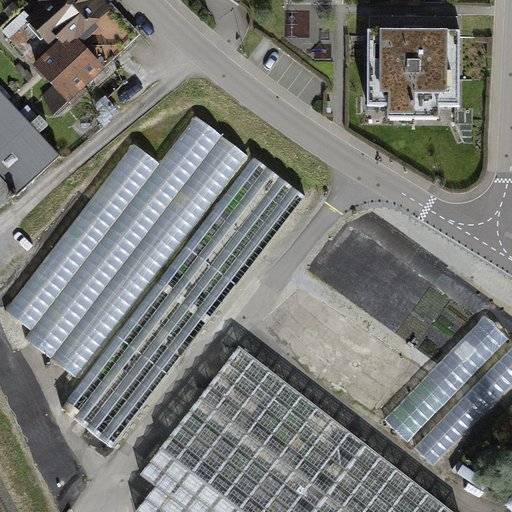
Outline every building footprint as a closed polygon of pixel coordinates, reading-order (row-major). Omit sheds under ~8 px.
[(110,5),(104,0),(41,0),(4,34),(35,66),(53,86),(43,95),(54,115),(70,102),(73,107),(111,72),(106,68),(142,35),(112,3),(110,5)] [(4,12),(11,19),(20,10),(13,3),(4,12)] [(442,33),(368,32),(367,105),(386,105),(386,119),(437,119),(437,107),(458,107),(459,33),(442,33)] [(0,211),(59,156),(0,93),(0,211)] [(107,96),(94,106),(106,121),(119,112),(107,96)] [(75,379),(249,155),(192,111),(156,158),(130,138),(0,305),(0,306),(30,330),(23,339),(75,379)] [(304,199),(249,155),(75,379),(54,405),(111,448),(304,199)] [(428,374),(450,395),(509,336),(488,314),(428,374)] [(467,511),(231,340),(132,476),(146,487),(128,511),(467,511)] [(435,465),(511,381),(511,344),(417,449),(435,465)]
